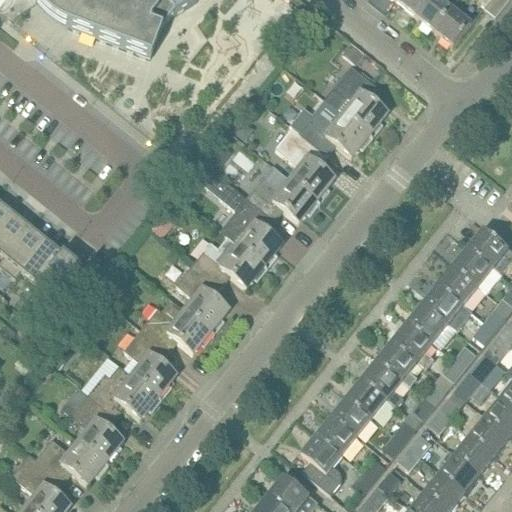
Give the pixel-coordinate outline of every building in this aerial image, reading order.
[(30,0),(34,6),(41,14),(48,21),(57,27),(66,32),(149,63),(160,34),(172,19),(198,2),(196,0),(30,0)] [(413,19),(428,0),(397,0),(394,4),(413,19)] [(457,3),(453,0),(428,0),(413,19),(432,34),(457,3)] [(506,0),(492,0),(490,3),(483,12),(494,21),(509,3),(506,0)] [(458,4),(457,3),(432,34),(452,50),(475,21),(456,6),(458,4)] [(343,57),(340,61),(352,71),(355,67),(362,58),(350,48),(343,57)] [(333,93),(324,105),(341,119),(368,140),(385,118),(371,107),(364,101),(374,90),(351,71),(333,93)] [(306,115),(292,132),(321,155),(329,145),(336,150),(350,162),(368,140),(341,119),(324,105),(315,116),(312,120),(306,115)] [(292,132),(275,153),(298,172),(288,184),(315,205),(333,184),(311,167),(321,155),(292,132)] [(213,158),(205,168),(214,176),(222,166),(213,158)] [(262,182),(245,203),(268,221),(276,210),(283,215),(297,227),(315,205),(288,184),(271,170),(262,182)] [(229,190),(208,173),(198,185),(219,203),(229,190)] [(228,224),(219,236),(227,242),(236,249),(262,271),(280,249),(265,237),(259,232),(268,221),(245,203),(229,190),(219,203),(235,215),(228,224)] [(0,231),(11,218),(0,208),(0,231)] [(28,231),(11,218),(0,231),(0,259),(2,261),(3,262),(28,231)] [(28,231),(3,262),(2,261),(0,264),(0,271),(15,283),(21,276),(20,276),(45,245),(28,231)] [(501,279),(511,265),(511,255),(484,233),(468,252),(501,279)] [(209,247),(192,268),(215,287),(224,276),(230,281),(245,293),(262,271),(236,249),(227,242),(218,254),(209,247)] [(20,276),(21,276),(37,289),(62,258),(45,245),(20,276)] [(486,298),(501,279),(468,252),(453,271),(478,291),(486,298)] [(54,303),(79,273),(62,258),(37,289),(54,303)] [(192,268),(175,290),(192,303),(183,315),(209,337),(227,315),(206,298),(215,287),(192,268)] [(125,270),(119,277),(130,286),(135,279),(125,270)] [(463,310),(478,291),(453,271),(438,290),(463,310)] [(423,309),(448,329),(456,335),(471,317),(463,310),(438,290),(423,309)] [(511,310),(511,291),(503,303),(511,310)] [(156,313),(139,334),(162,352),(171,341),(177,347),(192,358),(209,337),(183,315),(169,304),(160,316),(156,313)] [(433,348),(448,329),(423,309),(408,327),(433,348)] [(494,337),(506,322),(495,313),(485,325),(490,330),(489,332),(494,337)] [(490,330),(485,325),(473,340),(484,349),(494,337),(489,332),(490,330)] [(506,343),(511,347),(511,326),(499,340),(504,345),(506,343)] [(408,327),(392,346),(418,366),(426,373),(434,363),(426,357),(433,348),(408,327)] [(0,334),(9,342),(14,336),(5,328),(0,334)] [(139,334),(122,355),(139,369),(130,381),(156,402),(174,380),(153,363),(162,352),(139,334)] [(499,340),(489,353),(500,362),(511,347),(506,343),(504,345),(499,340)] [(409,377),(418,366),(392,346),(377,365),(403,385),(409,390),(415,382),(409,377)] [(59,348),(45,364),(58,375),(71,359),(59,348)] [(464,374),(476,359),(465,350),(454,363),(460,367),(458,369),(464,374)] [(107,362),(80,395),(86,400),(109,418),(118,407),(124,412),(139,424),(156,402),(130,381),(122,374),(118,371),(107,362)] [(454,387),(464,374),(458,369),(460,367),(454,363),(443,378),(454,387)] [(476,380),(482,385),(492,372),(481,363),(469,378),(474,382),(476,380)] [(377,365),(362,384),(387,404),(397,411),(403,403),(394,396),(403,385),(377,365)] [(470,400),(481,386),(482,385),(476,380),(474,382),(469,378),(458,391),(470,400)] [(372,423),(387,404),(362,384),(347,402),(372,423)] [(27,385),(18,396),(25,401),(34,390),(27,385)] [(434,388),(422,403),(428,408),(429,405),(435,410),(445,397),(434,388)] [(511,388),(501,403),(511,411),(511,388)] [(86,400),(69,421),(86,435),(77,446),(100,465),(103,468),(121,446),(100,429),(109,418),(86,400)] [(445,418),(451,423),(461,410),(450,401),(438,416),(444,421),(445,418)] [(347,402),(332,421),(357,441),(372,423),(347,402)] [(428,408),(422,403),(412,416),(423,425),(435,410),(429,405),(428,408)] [(486,421),(511,442),(511,440),(511,411),(501,403),(486,421)] [(438,416),(428,429),(439,438),(451,423),(445,418),(444,421),(438,416)] [(342,460),(357,441),(332,421),(317,440),(342,460)] [(511,442),(486,421),(471,440),(496,460),(511,442)] [(403,449),(415,435),(404,426),(394,438),(399,443),(397,445),(403,449)] [(393,462),(403,449),(397,445),(399,443),(394,438),(382,453),(393,462)] [(415,456),(421,460),(431,448),(420,439),(408,453),(413,458),(415,456)] [(342,460),(317,440),(301,459),(311,467),(302,477),(330,500),(341,486),(341,479),(332,472),(342,460)] [(496,460),(471,440),(455,459),(480,479),(496,460)] [(50,444),(34,465),(56,483),(65,473),(86,490),(103,468),(100,465),(77,446),(68,458),(50,444)] [(413,458),(408,453),(398,466),(409,475),(421,460),(415,456),(413,458)] [(450,465),(440,478),(466,498),(480,479),(455,459),(451,455),(445,461),(450,465)] [(28,461),(11,481),(35,500),(25,511),(67,511),(68,511),(47,494),(56,483),(34,465),(28,461)] [(368,482),(373,487),(385,472),(374,463),(364,475),(370,480),(368,482)] [(352,490),(363,499),(373,487),(368,482),(370,480),(364,475),(352,490)] [(401,485),(390,476),(378,490),(384,495),(386,492),(391,497),(401,485)] [(440,478),(425,496),(445,511),(454,511),(466,498),(440,478)] [(313,511),(317,507),(310,500),(285,480),(269,499),(284,511),(313,511)] [(384,495),(378,490),(360,511),(379,511),(391,497),(386,492),(384,495)] [(445,511),(425,496),(412,511),(445,511)] [(258,511),(284,511),(269,499),(258,511)]
